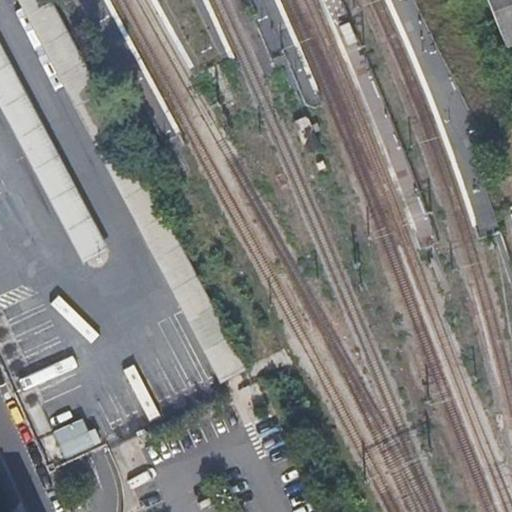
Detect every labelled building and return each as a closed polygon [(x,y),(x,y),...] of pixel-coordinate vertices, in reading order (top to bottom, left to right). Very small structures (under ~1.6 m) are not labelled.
[(246,369),(51,0),(17,0),(220,383),(246,369)] [(511,50),(511,0),(489,0),(509,51),(511,50)] [(109,249),(0,43),(0,106),(83,263),(109,249)] [(145,358),(123,369),(149,419),(170,408),(145,358)] [(86,417),(51,431),(63,459),(97,445),(86,417)]
